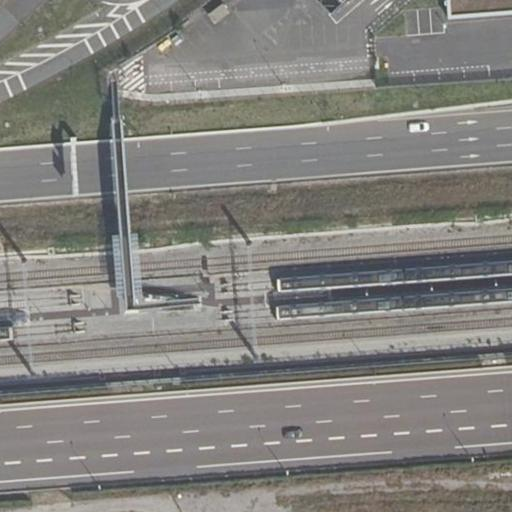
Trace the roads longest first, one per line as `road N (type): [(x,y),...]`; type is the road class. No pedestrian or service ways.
road 1 (primary): [(0,448),(511,409)]
road 2 (secondary): [(0,182),(511,143)]
road 3 (unclassified): [(0,91),(164,0)]
